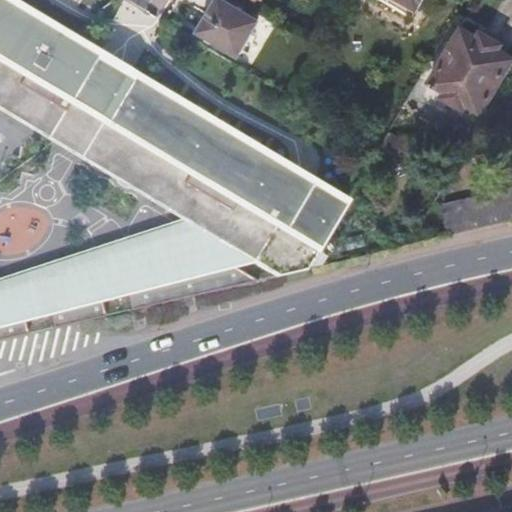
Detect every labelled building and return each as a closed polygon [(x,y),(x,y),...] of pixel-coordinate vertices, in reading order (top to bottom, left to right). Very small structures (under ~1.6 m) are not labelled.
[(0,0),(0,62),(70,103),(98,56),(1,0),(0,0)] [(225,0),(219,0),(201,31),(240,54),(259,20),(225,0)] [(461,28),(429,82),(444,91),(441,95),(462,108),(465,102),(481,112),(511,58),(511,57),(497,49),(499,45),(479,32),(476,36),(461,28)] [(130,75),(98,56),(70,103),(102,122),(130,75)] [(309,267),(347,202),(130,75),(102,122),(79,161),(278,274),(309,267)] [(443,204),(450,234),(511,219),(511,189),(469,199),(468,198),(443,204)] [(133,308),(258,279),(176,233),(0,289),(0,338),(30,332),(24,310),(50,304),(55,326),(107,314),(102,291),(127,285),(133,308)]
